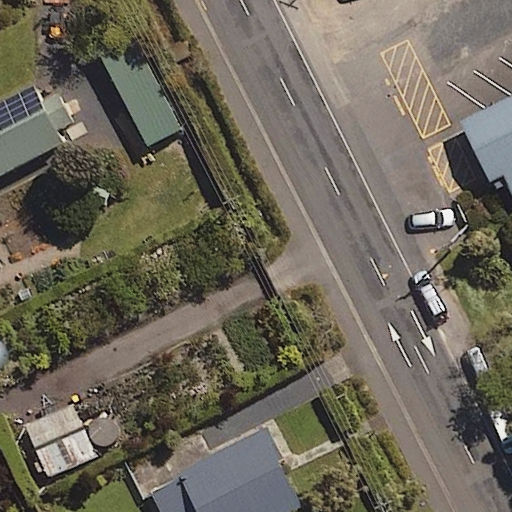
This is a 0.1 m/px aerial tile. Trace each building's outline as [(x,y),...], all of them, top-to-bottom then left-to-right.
[(186,132),(141,46),(108,63),(153,149),(186,132)] [(0,103),(0,175),(63,143),(56,129),(72,121),(57,92),(40,101),(33,86),(0,103)] [(511,95),(459,122),(491,185),(504,178),(511,193),(511,95)] [(49,479),(95,455),(69,406),(22,430),(49,479)] [(296,511),(306,507),(267,427),(176,472),(178,478),(151,492),(160,511),(296,511)]
